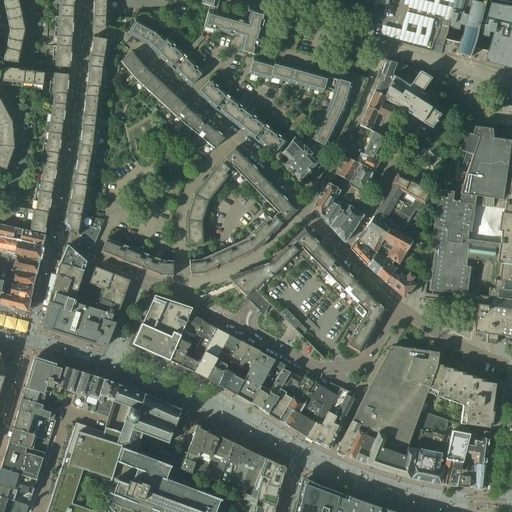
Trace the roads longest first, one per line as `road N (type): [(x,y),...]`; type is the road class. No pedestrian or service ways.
road 1 (residential): [(398,311),(362,363),(319,369),(247,328)]
road 2 (residential): [(305,209),(189,94)]
road 3 (residential): [(305,209),(376,70)]
road 4 (residential): [(511,44),(366,4)]
road 5 (residential): [(511,80),(377,51)]
road 6 (residential): [(343,252),(405,133)]
road 7 (residential): [(511,365),(398,311)]
